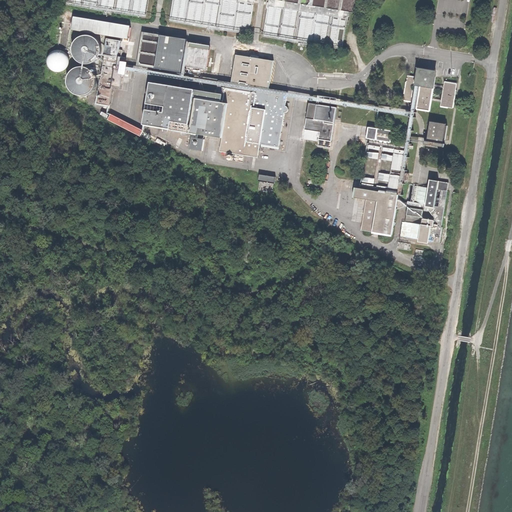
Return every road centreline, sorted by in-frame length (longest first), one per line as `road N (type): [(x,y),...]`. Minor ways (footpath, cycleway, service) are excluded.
road 1 (track): [(0,215),(251,293),(353,249)]
road 2 (track): [(511,225),(468,511)]
road 3 (track): [(511,134),(475,338)]
road 4 (track): [(477,346),(450,511)]
